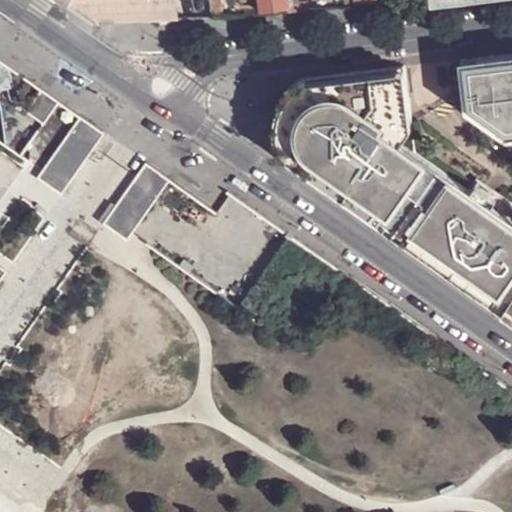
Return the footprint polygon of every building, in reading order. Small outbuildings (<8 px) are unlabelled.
[(69,0),(69,5),(93,22),(174,18),(172,0),(69,0)] [(221,0),(207,0),(209,15),(223,14),(221,0)] [(257,0),(259,12),(288,11),(285,0),(257,0)] [(309,0),(285,0),(288,11),(306,10),(311,10),(309,0)] [(511,52),(459,58),(465,106),(511,138),(511,52)] [(413,148),(408,114),(402,66),(308,77),(296,81),(287,86),(283,90),(277,98),(274,104),(271,113),(269,122),(270,132),(272,138),(276,147),(282,154),(289,160),(500,309),(504,303),(511,291),(511,216),(470,187),(413,148)] [(79,114),(35,176),(59,193),(93,146),(103,132),(79,114)] [(135,174),(100,222),(125,239),(168,178),(144,161),(135,174)] [(511,203),(476,177),(470,187),(511,216),(511,203)] [(511,309),(504,303),(500,309),(511,316),(511,309)]
